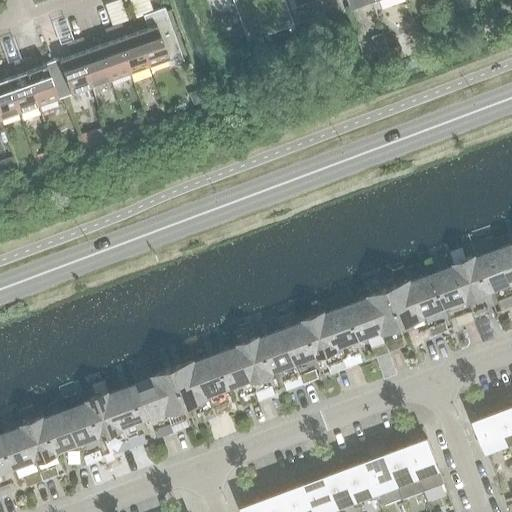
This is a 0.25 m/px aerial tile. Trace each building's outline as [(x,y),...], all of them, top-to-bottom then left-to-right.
[(114,0),(111,1),(119,23),(135,16),(128,0),(114,0)] [(286,0),(231,0),(239,19),(287,2),(286,0)] [(316,0),(289,9),(287,2),(239,19),(246,41),(323,14),(318,0),(316,0)] [(145,27),(134,31),(147,66),(165,60),(167,65),(181,59),(162,8),(141,15),(145,27)] [(511,25),(508,16),(496,20),(500,30),(511,26),(511,25)] [(111,26),(128,73),(147,66),(134,31),(123,35),(119,23),(111,26)] [(107,41),(96,45),(109,80),(128,73),(111,26),(103,29),(107,41)] [(81,37),(73,40),(90,87),(109,80),(96,45),(85,49),(81,37)] [(63,97),(90,87),(73,40),(64,43),(69,55),(51,61),(63,97)] [(388,49),(394,60),(402,56),(395,45),(388,49)] [(37,106),(63,97),(51,61),(32,68),(28,56),(20,59),(37,106)] [(18,113),(37,106),(20,59),(12,61),(16,74),(5,78),(18,113)] [(0,119),(18,113),(5,78),(0,79),(0,119)] [(147,125),(156,122),(154,115),(145,119),(147,125)] [(135,129),(144,126),(141,118),(132,121),(135,129)] [(115,129),(117,136),(128,132),(125,126),(115,129)] [(43,162),(53,159),(50,150),(35,155),(38,162),(42,160),(43,162)] [(509,282),(511,281),(511,243),(497,249),(509,282)] [(497,249),(475,257),(488,290),(509,282),(497,249)] [(453,265),(466,299),(467,301),(488,293),(488,290),(475,257),(474,255),(453,263),(453,265)] [(453,265),(432,273),(444,307),(466,299),(453,265)] [(432,273),(410,281),(422,315),(444,307),(432,273)] [(409,279),(388,287),(402,325),(423,317),(422,315),(410,281),(409,279)] [(368,297),(381,330),(381,332),(402,325),(388,287),(367,295),(368,297)] [(511,306),(511,296),(498,302),(502,310),(511,306)] [(368,297),(346,305),(359,339),(381,330),(368,297)] [(346,305),(324,313),(337,347),(359,339),(346,305)] [(470,312),(474,321),(489,315),(486,306),(470,312)] [(302,319),(303,321),(315,355),(316,357),(338,349),(337,347),(324,313),(324,311),(302,319)] [(474,321),(470,312),(454,318),(458,327),(474,321)] [(303,321),(281,329),(294,363),(315,355),(303,321)] [(428,328),(431,336),(447,331),(444,322),(428,328)] [(431,336),(428,328),(412,334),(415,342),(431,336)] [(281,329),(259,337),(272,371),(294,363),(281,329)] [(273,373),(272,371),(259,337),(259,335),(237,343),(238,345),(250,379),(251,381),(273,373)] [(385,344),(388,352),(404,346),(401,338),(385,344)] [(388,352),(385,344),(369,350),(372,358),(388,352)] [(238,345),(216,354),(228,387),(250,379),(238,345)] [(207,395),(228,387),(216,354),(194,362),(207,395)] [(342,360),(346,368),(361,362),(358,354),(342,360)] [(193,360),(172,367),(186,405),(207,397),(207,395),(194,362),(193,360)] [(346,368),(342,360),(326,366),(330,374),(346,368)] [(152,377),(165,411),(165,413),(186,405),(172,367),(151,375),(152,377)] [(298,376),(302,385),(318,379),(314,370),(298,376)] [(302,385),(298,376),(283,382),(286,391),(302,385)] [(152,377),(130,385),(143,419),(165,411),(152,377)] [(130,385),(109,394),(121,427),(143,419),(130,385)] [(255,392),(258,401),(274,395),(271,387),(255,392)] [(86,400),(87,402),(99,435),(100,437),(122,429),(121,427),(109,394),(108,391),(86,400)] [(258,401),(255,392),(239,398),(242,407),(258,401)] [(78,443),(99,435),(87,402),(65,410),(78,443)] [(212,408),(215,417),(231,411),(228,402),(212,408)] [(511,444),(511,406),(495,413),(507,446),(511,444)] [(215,417),(212,408),(196,414),(199,423),(215,417)] [(65,410),(43,418),(56,451),(78,443),(65,410)] [(486,454),(507,446),(495,413),(474,421),(486,454)] [(22,426),(34,459),(35,462),(57,453),(56,451),(43,418),(43,416),(21,424),(22,426)] [(169,424),(172,433),(188,427),(185,418),(169,424)] [(172,433),(169,424),(153,430),(156,439),(172,433)] [(22,426),(0,433),(0,434),(12,468),(34,459),(22,426)] [(0,434),(0,472),(12,468),(0,434)] [(126,440),(130,449),(146,443),(142,434),(126,440)] [(442,483),(426,438),(405,446),(421,491),(442,483)] [(130,449),(126,440),(111,446),(114,455),(130,449)] [(385,454),(397,487),(401,498),(421,491),(405,446),(385,454)] [(83,457),(86,465),(102,459),(99,451),(83,457)] [(397,487),(385,454),(364,461),(377,494),(381,506),(401,498),(397,487)] [(86,465),(83,457),(67,462),(70,471),(86,465)] [(356,502),(377,494),(364,461),(344,469),(356,502)] [(39,473),(42,481),(58,476),(55,467),(39,473)] [(356,502),(344,469),(324,476),(336,510),(356,502)] [(42,481),(39,473),(23,479),(26,487),(42,481)] [(324,476),(304,484),(314,511),(329,511),(336,510),(324,476)] [(0,487),(0,497),(15,491),(12,483),(0,487)] [(314,511),(304,484),(283,492),(291,511),(314,511)] [(291,511),(283,492),(263,499),(267,511),(291,511)] [(244,511),(267,511),(263,499),(242,507),(244,511)]
